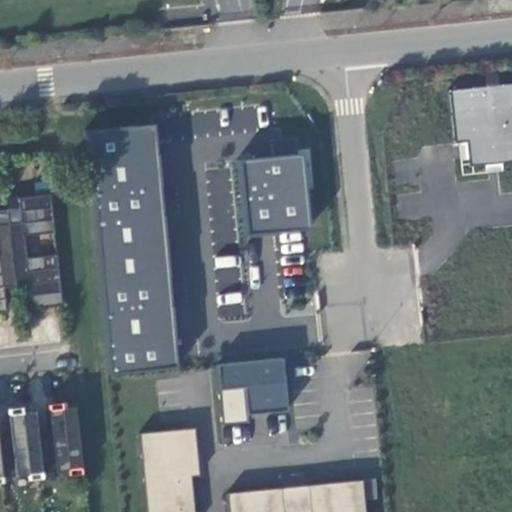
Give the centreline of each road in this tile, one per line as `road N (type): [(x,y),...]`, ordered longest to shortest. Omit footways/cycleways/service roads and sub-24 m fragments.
road 1 (unclassified): [(0,81),(347,42)]
road 2 (residential): [(347,42),(367,312)]
road 3 (unclassified): [(347,42),(511,26)]
